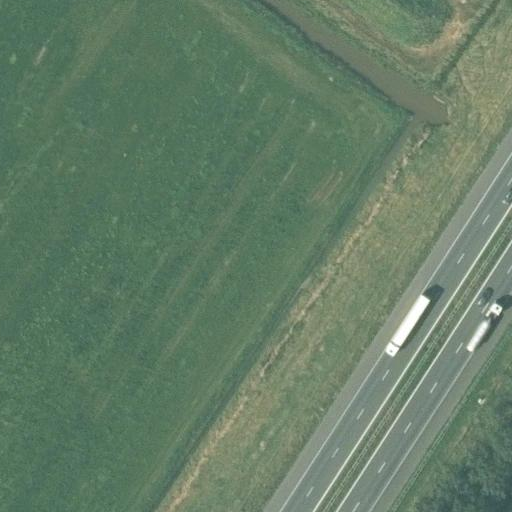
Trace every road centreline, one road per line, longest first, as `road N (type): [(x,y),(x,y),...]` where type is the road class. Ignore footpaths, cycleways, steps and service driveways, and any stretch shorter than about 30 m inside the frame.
road 1 (motorway): [(511,175),(294,511)]
road 2 (motorway): [(354,511),(511,268)]
